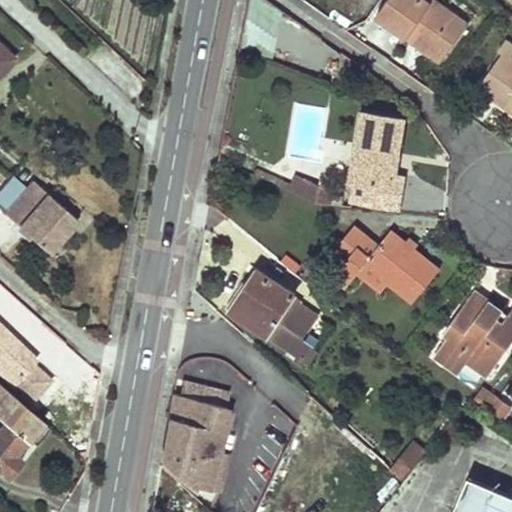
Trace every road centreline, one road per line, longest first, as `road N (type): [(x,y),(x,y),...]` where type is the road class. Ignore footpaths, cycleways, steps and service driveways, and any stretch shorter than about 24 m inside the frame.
road 1 (secondary): [(112,511),(204,0)]
road 2 (unknown): [(169,316),(242,349),(272,395),(247,487)]
road 3 (unknown): [(181,127),(12,5)]
